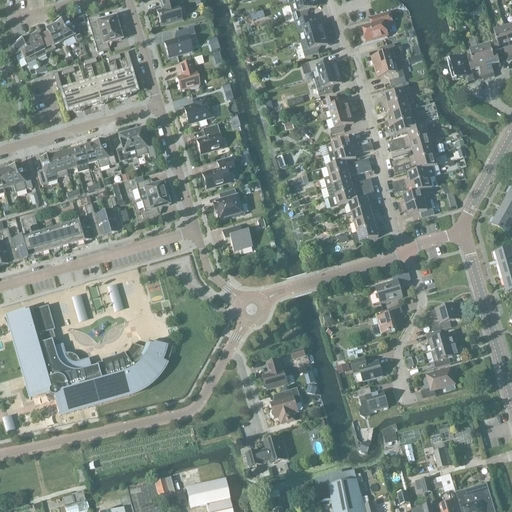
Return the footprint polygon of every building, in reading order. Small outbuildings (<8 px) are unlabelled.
[(163,11),(157,12),(161,28),(182,22),(178,8),(179,8),(176,0),(162,0),(160,1),(163,11)] [(304,0),(295,3),(289,4),(295,23),(309,19),(306,11),(317,8),(314,0),(304,0)] [(392,23),(389,14),(369,20),(371,26),(362,29),(366,43),(388,37),(384,26),(392,23)] [(92,37),(120,29),(117,20),(116,21),(115,18),(101,22),(99,16),(87,20),(89,26),(92,37)] [(84,23),(83,17),(73,20),(75,26),(84,23)] [(309,19),(295,23),(298,35),(304,34),(306,40),(325,35),(322,24),(314,26),(311,18),(309,19)] [(65,20),(55,25),(56,26),(64,42),(66,47),(76,42),(77,45),(83,42),(77,31),(72,33),(65,20)] [(47,34),(43,36),(51,53),(56,50),(54,47),(64,42),(56,26),(46,31),(47,34)] [(178,33),(180,39),(164,44),(169,60),(192,53),(187,38),(195,35),(193,28),(178,33)] [(122,38),(120,29),(92,37),(95,48),(97,54),(109,51),(107,45),(121,41),(121,38),(122,38)] [(495,36),(491,37),(495,49),(495,48),(496,53),(496,52),(504,50),(507,62),(511,60),(511,55),(504,29),(494,32),(495,36)] [(308,47),(302,48),(305,59),(319,55),(317,49),(328,45),(325,35),(306,40),(308,47)] [(26,39),(26,40),(37,61),(47,56),(46,55),(51,53),(43,36),(38,39),(37,36),(27,40),(26,39)] [(17,45),(13,47),(17,55),(20,53),(27,66),(37,61),(26,40),(16,45),(17,45)] [(216,40),(209,42),(212,53),(219,50),(216,40)] [(382,55),(371,58),(374,69),(393,64),(399,62),(394,45),(380,49),(382,55)] [(490,45),(480,48),(489,80),(495,78),(491,66),(500,64),(496,52),(496,53),(495,48),(495,49),(491,50),(490,45)] [(470,51),(466,52),(467,56),(468,61),(469,60),(472,72),(480,70),(483,81),(489,80),(480,48),(470,51)] [(213,56),(216,66),(222,64),(219,54),(213,56)] [(462,58),(447,62),(453,82),(467,78),(468,83),(475,81),(472,72),(469,60),(468,61),(463,62),(462,58)] [(320,79),(339,73),(336,63),(325,66),(323,60),(309,64),(312,74),(318,72),(320,79)] [(393,64),(374,69),(377,80),(388,77),(390,83),(395,81),(402,79),(405,78),(400,62),(399,62),(393,64)] [(176,79),(180,92),(191,89),(191,90),(199,88),(198,87),(200,87),(196,73),(194,74),(191,63),(179,67),(182,77),(176,79)] [(127,96),(137,93),(131,72),(129,72),(119,75),(124,92),(126,91),(127,96)] [(342,84),(339,73),(320,79),(314,80),(319,98),(333,94),(331,87),(342,84)] [(107,78),(114,100),(124,97),(122,92),(124,92),(119,75),(107,78)] [(104,102),(114,100),(107,78),(96,82),(101,99),(103,98),(104,102)] [(390,83),(391,89),(392,88),(405,85),(406,84),(405,78),(402,79),(395,81),(390,83)] [(84,85),(91,106),(100,103),(99,99),(101,99),(96,82),(84,85)] [(81,109),(91,106),(84,85),(73,88),(78,105),(80,105),(81,109)] [(387,102),(380,104),(381,109),(407,101),(405,91),(407,91),(405,85),(392,88),(394,94),(386,96),(387,102)] [(229,87),(223,89),(227,102),(233,100),(229,87)] [(61,92),(67,113),(77,110),(76,106),(78,105),(73,88),(63,91),(61,92)] [(194,105),(184,108),(189,126),(213,118),(208,101),(207,102),(205,98),(192,102),(194,105)] [(332,119),(350,113),(347,103),(340,105),(339,99),(321,104),(324,114),(330,113),(332,119)] [(407,101),(381,109),(383,113),(390,111),(391,116),(410,111),(407,101)] [(393,121),(385,123),(387,128),(413,121),(410,111),(391,116),(393,121)] [(350,113),(332,119),(335,129),(331,130),(333,137),(345,133),(343,127),(354,124),(350,113)] [(230,120),(233,130),(240,128),(237,118),(230,120)] [(413,121),(387,128),(388,133),(395,131),(397,136),(408,133),(416,131),(416,130),(420,129),(417,119),(413,121)] [(218,136),(219,136),(216,127),(203,131),(205,139),(196,142),(201,156),(222,150),(218,136)] [(402,140),(397,142),(398,147),(403,146),(429,138),(426,127),(420,129),(416,130),(416,131),(408,133),(409,139),(402,141),(402,140)] [(137,158),(148,155),(149,159),(155,157),(151,141),(145,143),(141,130),(138,131),(138,130),(129,132),(137,158)] [(122,150),(116,151),(120,163),(126,161),(137,158),(129,132),(121,135),(121,136),(118,137),(122,150)] [(403,146),(398,147),(400,153),(405,151),(412,148),(413,153),(432,148),(437,146),(434,137),(429,138),(403,146)] [(106,154),(103,141),(92,145),(92,146),(97,163),(99,170),(110,167),(116,165),(112,153),(106,154)] [(327,148),(330,157),(361,149),(361,148),(360,144),(352,146),(351,141),(327,148)] [(330,157),(332,167),(333,167),(346,164),(346,163),(356,161),(355,156),(362,154),(362,155),(374,152),(372,145),(361,148),(361,149),(330,157)] [(97,163),(92,146),(82,149),(87,166),(97,163)] [(415,158),(392,164),(394,169),(408,165),(409,165),(435,158),(440,156),(437,146),(432,148),(413,153),(415,158)] [(72,152),(77,169),(78,174),(89,171),(87,166),(82,149),(72,152)] [(61,155),(66,172),(67,171),(77,169),(72,152),(61,155)] [(66,172),(61,155),(51,157),(51,158),(57,179),(68,176),(67,171),(66,172)] [(51,157),(40,160),(44,173),(38,174),(41,187),(58,182),(57,179),(51,158),(51,157)] [(408,165),(394,169),(396,176),(418,170),(419,173),(428,170),(428,171),(433,169),(438,168),(435,158),(409,165),(408,165)] [(203,179),(202,181),(203,186),(205,187),(206,191),(230,184),(226,174),(234,171),(231,159),(217,163),(218,170),(202,175),(203,179)] [(346,164),(333,167),(332,167),(328,168),(331,179),(356,171),(364,169),(362,163),(352,166),(347,167),(346,163),(346,164)] [(23,179),(19,166),(8,169),(8,170),(9,170),(14,187),(13,187),(15,194),(26,191),(32,189),(29,177),(23,179)] [(325,180),(328,190),(352,183),(350,178),(372,172),(371,167),(331,179),(325,180)] [(394,184),(392,185),(394,190),(404,187),(430,180),(435,178),(433,169),(428,171),(428,170),(419,173),(408,176),(409,180),(394,184)] [(9,170),(8,170),(0,172),(0,178),(3,190),(4,190),(13,187),(14,187),(9,170)] [(122,175),(125,182),(131,180),(129,173),(122,175)] [(352,183),(328,190),(331,200),(335,198),(373,187),(371,180),(357,184),(357,187),(353,188),(352,183)] [(404,187),(394,190),(395,196),(413,191),(414,194),(422,192),(427,191),(433,189),(430,180),(404,187)] [(136,185),(141,202),(147,200),(167,195),(165,186),(163,186),(163,184),(150,187),(148,181),(136,185)] [(375,194),(373,187),(335,198),(331,200),(328,200),(331,210),(338,208),(350,205),(349,204),(357,202),(356,197),(360,196),(361,198),(375,194)] [(216,211),(219,220),(231,217),(232,219),(244,216),(241,205),(238,206),(234,191),(219,196),(221,203),(214,205),(215,206),(213,206),(214,212),(216,211)] [(398,205),(399,210),(425,203),(430,201),(427,191),(422,192),(414,194),(404,197),(406,203),(398,205)] [(454,194),(444,194),(445,209),(454,209),(454,194)] [(170,203),(167,195),(147,200),(141,202),(144,213),(141,214),(142,220),(158,216),(157,210),(169,206),(169,204),(170,203)] [(111,211),(103,214),(110,235),(123,231),(114,199),(109,200),(112,209),(111,211)] [(350,205),(352,215),(378,207),(376,203),(369,205),(368,199),(357,202),(349,204),(350,205)] [(511,203),(505,200),(498,212),(511,219),(511,203)] [(425,203),(399,210),(400,215),(408,213),(410,218),(421,214),(423,220),(435,217),(434,211),(431,201),(430,201),(425,203)] [(91,205),(87,206),(97,239),(110,235),(103,214),(96,216),(94,214),(91,205)] [(77,221),(78,222),(84,243),(97,239),(87,206),(84,208),(86,216),(85,219),(77,221)] [(352,215),(355,225),(374,219),(372,214),(379,212),(378,207),(352,215)] [(511,219),(498,212),(491,224),(506,233),(511,224),(511,219)] [(20,221),(25,237),(21,239),(27,259),(53,252),(56,255),(59,251),(59,250),(84,243),(78,222),(39,233),(34,217),(20,221)] [(355,225),(358,234),(383,227),(382,222),(375,224),(374,219),(355,225)] [(230,240),(233,253),(252,248),(248,232),(242,234),(240,227),(222,233),(224,242),(230,240)] [(352,236),(355,246),(380,239),(378,234),(385,232),(383,227),(358,234),(352,236)] [(8,230),(4,231),(13,263),(27,259),(21,239),(20,238),(13,240),(10,239),(8,230)] [(1,243),(0,243),(0,266),(0,267),(13,263),(4,231),(0,232),(3,241),(1,243)] [(347,237),(338,240),(340,246),(349,243),(347,237)] [(511,247),(495,253),(499,266),(511,262),(511,247)] [(511,262),(499,266),(502,280),(511,276),(511,262)] [(376,288),(381,305),(403,299),(399,286),(411,283),(409,274),(393,279),(394,283),(376,288)] [(511,276),(502,280),(506,293),(511,291),(511,276)] [(109,289),(116,313),(121,311),(115,288),(109,289)] [(86,321),(79,298),(73,300),(80,323),(86,321)] [(439,323),(431,325),(434,334),(441,332),(452,329),(450,324),(460,321),(455,305),(445,307),(435,310),(436,311),(433,312),(432,314),(433,318),(435,319),(438,318),(439,323)] [(380,326),(372,328),(375,337),(383,335),(398,330),(394,316),(403,314),(402,307),(381,313),(383,317),(378,319),(380,326)] [(3,320),(5,323),(6,326),(7,330),(8,333),(10,333),(12,341),(15,348),(23,377),(30,402),(48,397),(48,398),(49,400),(51,400),(52,401),(54,401),(59,417),(94,407),(128,397),(130,397),(136,394),(142,391),(147,388),(152,384),(157,379),(161,374),(165,368),(168,362),(170,355),(172,348),(164,347),(159,346),(153,345),(153,347),(145,345),(144,349),(131,345),(130,348),(127,352),(125,355),(121,357),(117,358),(96,365),(97,368),(91,369),(88,360),(79,363),(78,360),(76,358),(74,356),(71,355),(68,354),(65,355),(63,346),(53,348),(51,342),(55,341),(46,310),(30,315),(29,313),(25,314),(24,312),(6,317),(6,319),(3,320)] [(434,334),(426,336),(428,342),(430,342),(431,345),(429,346),(431,353),(457,346),(453,335),(442,338),(441,332),(434,334)] [(457,346),(431,353),(435,364),(434,364),(436,370),(450,366),(449,360),(460,356),(457,346)] [(303,351),(291,354),(294,362),(305,359),(303,351)] [(365,359),(351,363),(354,376),(361,374),(363,383),(383,378),(378,362),(366,365),(365,359)] [(263,377),(265,383),(263,385),(264,389),(267,390),(267,391),(287,386),(283,371),(282,371),(279,361),(267,364),(270,375),(263,377)] [(430,391),(422,393),(423,400),(435,397),(434,392),(456,386),(451,370),(426,377),(430,391)] [(306,391),(315,394),(317,387),(309,384),(306,391)] [(271,405),(272,410),(272,412),(273,418),(275,418),(275,419),(280,418),(282,425),(294,421),(292,414),(304,411),(297,389),(279,395),(281,402),(271,405)] [(372,396),(370,389),(357,392),(362,408),(360,412),(361,417),(365,419),(370,418),(372,414),(372,413),(388,408),(384,392),(372,396)] [(4,420),(7,432),(13,430),(10,418),(4,420)] [(261,465),(261,464),(270,462),(270,465),(285,461),(279,438),(264,443),(266,450),(258,453),(257,452),(246,455),(250,469),(261,465)] [(443,451),(434,453),(439,470),(448,468),(443,451)] [(81,470),(76,471),(80,483),(84,482),(81,470)] [(441,479),(436,480),(437,485),(442,483),(444,489),(445,493),(455,490),(450,476),(441,479)] [(424,494),(432,492),(429,479),(421,481),(424,494)] [(170,499),(164,480),(155,483),(160,502),(170,499)] [(191,509),(206,506),(207,511),(231,511),(225,480),(186,488),(191,509)] [(436,480),(430,482),(433,492),(444,489),(442,483),(437,485),(436,480)] [(357,482),(318,490),(321,503),(332,500),(334,511),(365,511),(358,484),(357,482)] [(456,494),(461,511),(494,511),(487,485),(456,494)] [(307,486),(297,488),(299,501),(310,499),(307,486)] [(72,496),(63,499),(65,506),(85,501),(83,492),(72,495),(72,496)] [(120,508),(129,506),(125,492),(116,495),(120,508)] [(403,505),(410,503),(407,492),(400,494),(403,505)] [(65,508),(66,511),(83,511),(89,510),(86,502),(65,508)] [(448,504),(440,506),(441,511),(454,511),(454,510),(452,503),(448,504)]
